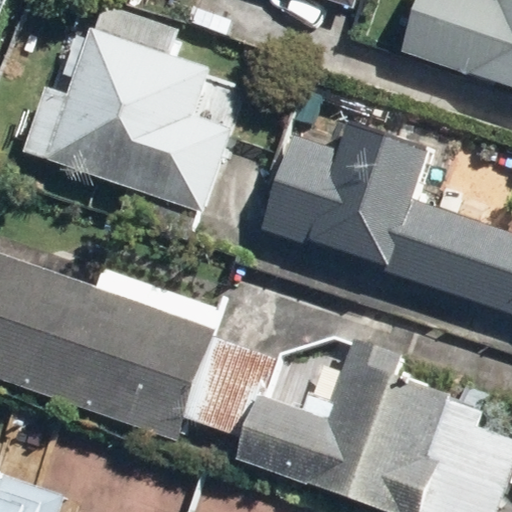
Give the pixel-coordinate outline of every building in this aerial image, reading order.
[(363,0),(325,0),(360,12),(363,0)] [(511,0),(429,0),(410,54),(511,90),(511,0)] [(84,16),(33,159),(213,223),(245,136),(205,122),(222,75),(183,62),(191,38),(113,10),(108,25),(84,16)] [(303,139),(270,235),(324,254),(326,248),(389,269),(387,274),(511,316),(511,232),(419,201),(435,155),(356,128),(347,154),(303,139)] [(0,257),(0,379),(181,442),(219,333),(0,257)] [(270,399),(246,466),(376,511),(508,511),(511,502),(511,439),(488,431),(494,412),(407,381),(414,362),(364,344),(336,422),(270,399)] [(0,511),(68,511),(72,500),(0,475),(0,511)]
